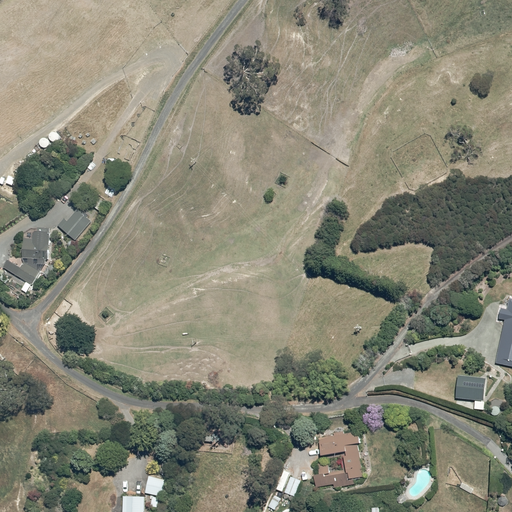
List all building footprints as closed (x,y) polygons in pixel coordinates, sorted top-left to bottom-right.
[(107,202),(101,198),(95,207),(101,211),(107,202)] [(78,241),(93,221),(79,210),(69,223),(65,219),(59,226),(78,241)] [(49,261),(52,233),(35,232),(34,239),(24,238),(23,259),(49,261)] [(33,283),(40,270),(25,262),(22,267),(9,260),(5,267),(33,283)] [(511,299),(511,300),(508,311),(500,309),(498,319),(505,321),(496,363),(511,366),(511,299)] [(487,377),(457,374),(455,398),(484,401),(487,377)] [(359,431),(320,438),(324,455),(343,452),(346,470),(331,473),(329,465),(315,468),(319,486),(337,482),(337,486),(352,483),(351,478),(364,476),(358,444),(361,443),(359,431)] [(166,479),(149,475),(146,493),(162,497),(166,479)] [(302,481),(291,477),(286,492),(296,496),(302,481)] [(282,499),(272,492),(265,503),(275,510),(282,499)] [(144,511),(145,497),(123,497),(122,511),(144,511)]
